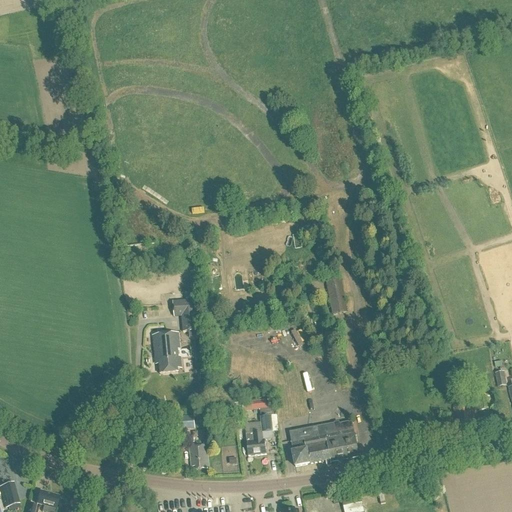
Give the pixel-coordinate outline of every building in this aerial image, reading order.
[(127,247),(128,265),(170,259),(168,242),(127,247)] [(251,285),(252,294),(265,293),(264,270),(248,272),(248,285),(251,285)] [(341,278),(325,281),(332,316),(347,314),(341,278)] [(175,319),(182,318),(183,333),(199,332),(196,301),(174,303),(175,319)] [(154,338),(157,365),(160,364),(161,376),(179,374),(178,368),(183,367),(180,336),(154,338)] [(495,374),(497,388),(506,386),(503,373),(495,374)] [(488,408),(495,407),(494,395),(478,397),(480,411),(488,410),(488,408)] [(263,418),(265,434),(273,433),(271,417),(274,417),(272,401),(243,404),(244,412),(260,410),(261,419),(263,418)] [(454,409),(458,437),(472,435),(472,431),(476,430),(475,422),(472,423),(472,417),(474,417),(472,407),(454,409)] [(178,419),(179,432),(194,431),(193,418),(178,419)] [(293,454),(295,468),(326,463),(327,467),(331,466),(331,464),(359,458),(353,423),(335,426),(335,425),(291,433),(294,453),(293,454)] [(265,442),(263,442),(263,434),(247,436),(247,444),(249,458),(267,456),(265,442)] [(209,471),(207,447),(190,449),(192,469),(195,469),(196,472),(209,471)] [(0,487),(0,492),(4,509),(19,505),(13,484),(0,487)] [(37,506),(56,511),(60,498),(40,493),(37,506)] [(343,511),(363,511),(361,498),(342,502),(343,508),(343,511)]
